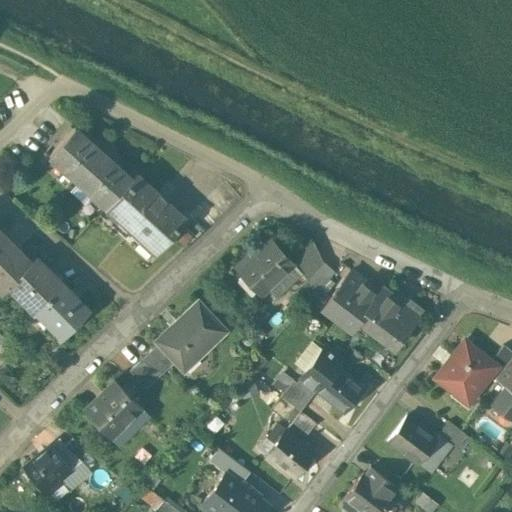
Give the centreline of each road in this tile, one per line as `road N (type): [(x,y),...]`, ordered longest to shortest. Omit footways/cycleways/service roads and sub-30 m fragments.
road 1 (residential): [(0,449),(137,310),(269,195),(465,295)]
road 2 (residential): [(298,511),(465,295)]
